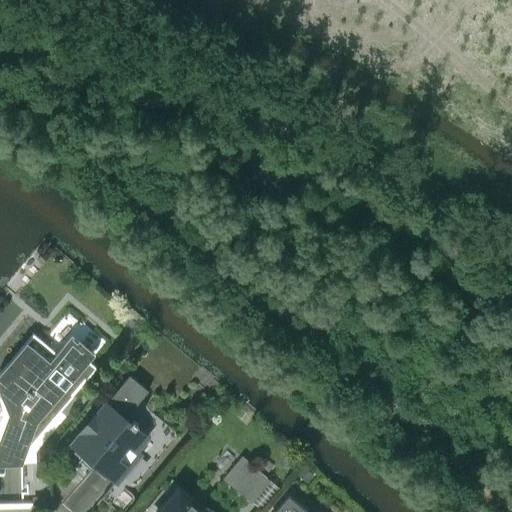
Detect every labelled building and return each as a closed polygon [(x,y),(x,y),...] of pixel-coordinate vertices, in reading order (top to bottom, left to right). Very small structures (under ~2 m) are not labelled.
[(96,367),(88,361),(94,354),(71,334),(56,353),(33,334),(31,335),(36,339),(25,352),(24,351),(23,351),(22,351),(22,352),(21,352),(20,353),(20,354),(20,355),(21,356),(21,357),(0,381),(0,390),(10,414),(0,439),(0,450),(22,459),(37,417),(46,407),(59,412),(96,367)] [(70,444),(84,456),(116,482),(140,454),(136,450),(147,437),(135,427),(137,423),(132,419),(129,422),(125,418),(147,391),(128,375),(70,444)] [(277,487),(241,456),(222,478),(259,510),(277,487)] [(315,478),(303,467),(295,477),(307,487),(315,478)] [(202,511),(178,491),(166,505),(164,504),(162,504),(160,505),(158,506),(157,507),(156,509),(155,510),(154,511),(202,511)] [(306,511),(288,496),(274,511),(306,511)]
